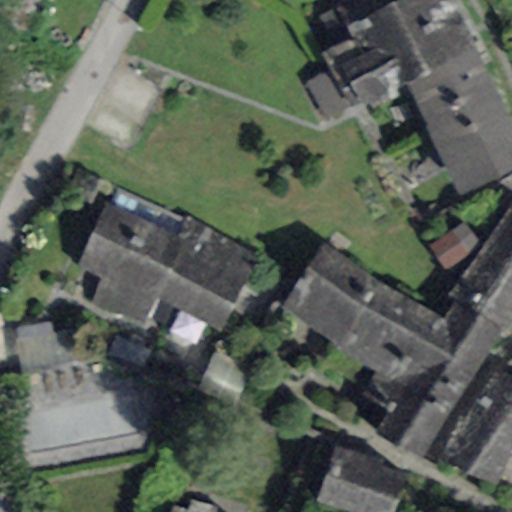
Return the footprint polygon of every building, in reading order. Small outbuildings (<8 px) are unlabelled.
[(406,86),(476,51),(450,0),(396,0),(346,26),(352,37),(322,52),(332,72),(309,84),(327,119),(362,101),(365,107),(406,86)] [(503,105),(476,51),(406,86),(433,140),(503,105)] [(511,171),(511,122),(503,105),(433,140),(461,197),(511,171)] [(183,221),(117,191),(110,208),(105,204),(77,269),(104,280),(92,306),(146,330),(162,299),(221,332),(259,259),(188,217),(183,221)] [(511,201),(479,249),(511,270),(511,201)] [(464,225),(428,246),(443,270),(476,245),(464,225)] [(443,321),(322,244),(280,310),(406,389),(380,431),(423,459),(503,331),(455,301),(443,321)] [(506,333),(511,323),(511,270),(479,249),(448,296),(455,301),(503,331),(506,333)] [(63,320),(11,330),(19,374),(71,364),(63,320)] [(511,376),(493,365),(438,456),(490,487),(498,474),(511,482),(511,376)] [(395,511),(411,468),(336,443),(317,497),(362,511),(395,511)]
